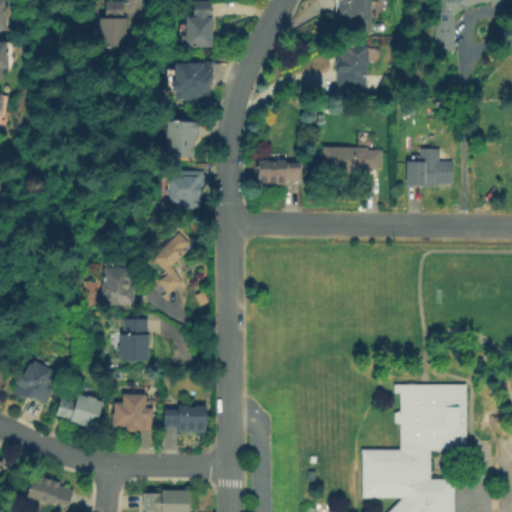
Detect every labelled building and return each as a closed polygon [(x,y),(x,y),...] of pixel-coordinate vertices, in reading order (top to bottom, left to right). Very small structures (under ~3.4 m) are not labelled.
[(0,0),(8,0),(9,4),(11,4),(12,14),(9,15),(10,28),(0,28),(0,0)] [(128,0),(128,16),(130,16),(131,44),(105,44),(104,15),(110,15),(110,0),(128,0)] [(209,45),(182,45),(182,15),(192,15),(192,13),(189,13),(189,0),(208,0),(208,12),(204,12),(204,15),(209,15),(209,45)] [(375,0),(374,29),(346,30),(348,14),(344,14),(344,0),(375,0)] [(484,2),(473,3),(462,7),(448,16),(448,32),(449,51),(432,52),(430,0),(505,0),(506,4),(484,5),(484,2)] [(0,40),(10,40),(11,66),(5,66),(6,77),(0,77),(0,40)] [(371,43),(372,76),(368,75),(369,88),(339,85),(340,44),(371,43)] [(175,100),(175,63),(210,63),(210,100),(175,100)] [(201,119),(200,155),(172,155),(172,117),(201,119)] [(385,148),(385,167),(367,167),(367,172),(343,172),(344,170),(326,170),(326,146),(370,146),(370,148),(385,148)] [(438,150),(438,163),(449,163),(449,186),(404,186),(404,163),(417,163),(417,150),(438,150)] [(272,161),(280,161),(280,159),(289,159),(289,161),(304,161),(304,179),(288,179),(288,183),(261,183),(261,158),(272,159),(272,161)] [(205,207),(181,209),(169,208),(170,178),(184,176),(184,170),(203,170),(205,207)] [(150,262),(179,235),(191,248),(171,267),(182,286),(166,295),(150,262)] [(135,267),(134,271),(139,271),(140,272),(140,281),(139,283),(133,283),(133,285),(138,285),(136,305),(107,305),(106,273),(104,273),(104,264),(127,261),(127,265),(135,267)] [(151,318),(150,333),(152,333),(151,360),(122,360),(124,331),(125,331),(126,317),(151,318)] [(37,360),(57,369),(51,384),(57,386),(49,403),(30,394),(29,398),(19,394),(19,393),(14,391),(23,371),(28,373),(32,363),(36,364),(37,360)] [(359,451),(398,451),(398,425),(392,423),(392,414),(397,412),(398,394),(391,394),(392,385),(424,385),(463,385),(464,452),(427,452),(427,481),(451,482),(450,511),(387,511),(400,499),(360,499),(360,475),(359,451)] [(149,393),(148,406),(156,406),(156,417),(153,417),(153,426),(139,426),(139,430),(129,430),(129,428),(125,428),(125,425),(115,425),(115,412),(117,412),(117,401),(126,401),(126,392),(149,393)] [(80,393),(90,396),(90,394),(99,397),(98,398),(105,401),(97,428),(57,414),(63,397),(77,402),(80,393)] [(209,405),(208,431),(181,431),(181,426),(166,426),(166,408),(181,408),(181,404),(209,405)] [(75,490),(70,507),(56,503),(55,505),(46,503),(47,502),(29,497),(36,473),(63,482),(62,486),(75,490)] [(192,490),(192,511),(164,511),(164,510),(147,511),(146,492),(192,490)]
